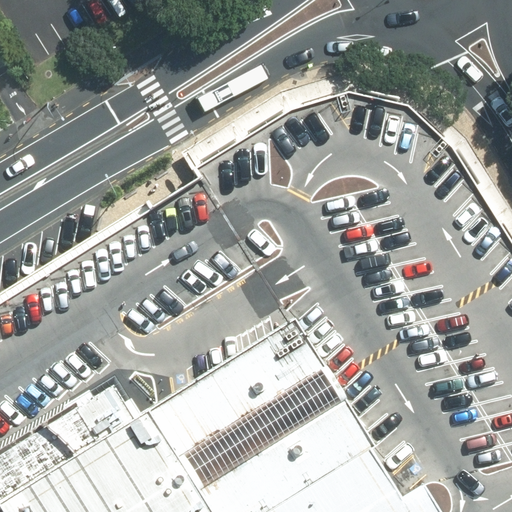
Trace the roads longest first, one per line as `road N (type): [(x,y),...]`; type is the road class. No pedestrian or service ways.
road 1 (secondary): [(391,22),(313,43),(0,227)]
road 2 (secondary): [(0,177),(150,91),(281,0)]
road 3 (primary): [(511,107),(414,30)]
